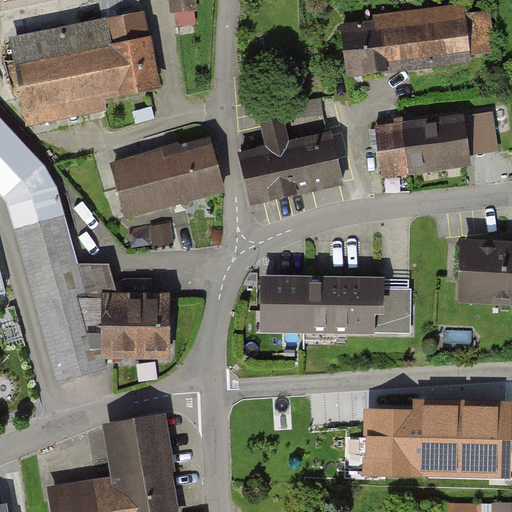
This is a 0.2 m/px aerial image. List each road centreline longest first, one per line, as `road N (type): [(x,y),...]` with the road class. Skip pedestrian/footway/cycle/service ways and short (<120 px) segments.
road 1 (residential): [(511,371),(214,391)]
road 2 (residential): [(511,194),(371,209),(243,246)]
road 3 (unclassified): [(243,246),(228,129),(228,0)]
road 4 (residential): [(214,391),(114,408),(0,453)]
road 5 (unclassified): [(214,391),(216,314),(243,246)]
road 6 (unclassified): [(214,391),(220,511)]
